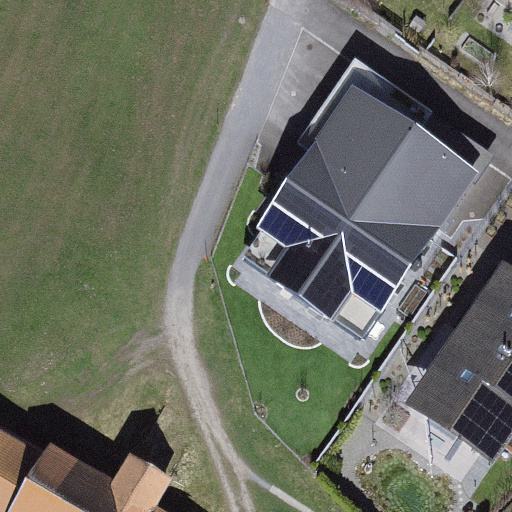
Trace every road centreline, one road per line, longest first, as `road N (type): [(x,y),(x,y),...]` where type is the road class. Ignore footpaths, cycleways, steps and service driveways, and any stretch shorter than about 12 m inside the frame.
road 1 (track): [(234,477),(197,386),(183,324),(194,262),(294,2)]
road 2 (residential): [(295,0),(511,150)]
